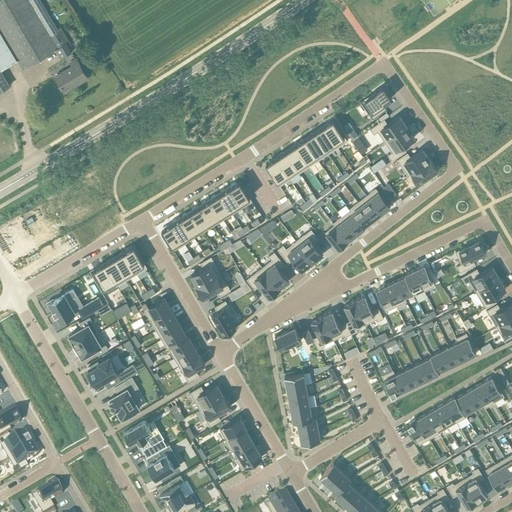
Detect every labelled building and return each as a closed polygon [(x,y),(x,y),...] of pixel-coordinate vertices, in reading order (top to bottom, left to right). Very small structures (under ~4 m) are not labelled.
[(0,0),(0,91),(10,86),(6,81),(0,70),(17,60),(23,68),(56,49),(61,58),(71,51),(68,46),(72,44),(61,27),(56,30),(50,34),(30,0),(0,0)] [(70,62),(72,65),(55,76),(64,90),(77,83),(77,84),(88,78),(76,58),(70,62)] [(383,85),(361,101),(372,118),(387,108),(383,103),(392,97),(383,85)] [(384,118),(370,128),(374,134),(378,131),(385,141),(407,126),(400,115),(388,123),(387,123),(384,118)] [(330,121),(323,125),(337,147),(347,140),(333,119),(330,121)] [(349,121),(343,125),(353,139),(358,135),(349,121)] [(323,125),(313,132),(328,153),(337,147),(323,125)] [(407,126),(385,141),(392,151),(388,154),(392,160),(406,150),(403,146),(403,145),(407,142),(414,137),(407,126)] [(313,132),(304,138),(318,159),(328,153),(313,132)] [(359,136),(353,140),(362,153),(367,149),(359,136)] [(304,138),(294,144),(309,166),(318,159),(304,138)] [(294,144),(285,150),(299,172),(309,166),(294,144)] [(407,152),(397,159),(407,173),(429,158),(423,148),(411,157),(410,156),(407,152)] [(285,150),(275,157),(290,178),(299,172),(285,150)] [(269,161),(266,163),(280,185),(290,178),(275,157),(269,161)] [(429,158),(407,173),(408,175),(410,174),(417,184),(438,170),(430,158),(430,159),(429,158)] [(250,166),(257,173),(264,167),(258,159),(250,166)] [(376,161),(370,165),(374,171),(380,167),(376,161)] [(240,180),(230,187),(243,207),(253,201),(240,180)] [(389,182),(383,186),(390,196),(396,193),(389,182)] [(230,187),(220,193),(233,213),(243,207),(230,187)] [(376,187),(366,194),(381,213),(390,206),(376,187)] [(220,193),(210,199),(223,219),(233,213),(220,193)] [(366,194),(358,201),(372,219),(381,213),(366,194)] [(310,197),(305,201),(309,205),(314,201),(310,197)] [(210,199),(201,205),(214,225),(223,219),(210,199)] [(305,201),(300,205),(303,209),(309,205),(305,201)] [(358,201),(349,208),(350,209),(364,226),(372,219),(358,201)] [(201,205),(191,211),(204,231),(214,225),(201,205)] [(350,209),(342,215),(356,234),(365,227),(364,226),(350,209)] [(191,211),(181,217),(194,237),(204,231),(191,211)] [(342,215),(332,222),(334,224),(347,240),(356,234),(342,215)] [(181,217),(172,223),(185,243),(194,237),(181,217)] [(172,223),(162,229),(174,250),(185,243),(172,223)] [(264,224),(259,227),(264,234),(269,230),(264,224)] [(334,224),(325,231),(338,248),(347,240),(334,224)] [(258,228),(247,235),(252,241),(262,233),(258,228)] [(311,228),(296,240),(312,261),(323,253),(314,242),(319,238),(311,228)] [(468,245),(455,251),(461,263),(457,265),(460,272),(475,264),(473,259),(486,252),(480,239),(476,241),(473,242),(473,241),(467,244),(468,245)] [(286,242),(278,248),(288,262),(293,258),(302,269),(312,261),(296,240),(289,246),(286,242)] [(226,246),(226,247),(229,252),(236,248),(233,243),(232,243),(226,246)] [(134,245),(124,251),(137,273),(147,267),(134,245)] [(115,256),(114,257),(127,279),(137,273),(124,251),(115,256)] [(271,259),(262,266),(279,288),(279,287),(289,280),(280,268),(285,264),(274,251),(268,255),(271,259)] [(203,267),(191,275),(197,285),(198,286),(221,272),(211,256),(200,262),(203,267)] [(114,257),(104,263),(115,281),(114,281),(117,285),(127,279),(114,257)] [(104,263),(94,269),(104,287),(108,293),(118,287),(117,285),(114,281),(115,281),(104,263)] [(425,264),(415,269),(425,290),(435,285),(425,264)] [(262,266),(247,278),(254,288),(259,284),(268,296),(279,288),(279,287),(279,288),(262,266)] [(477,268),(462,276),(466,282),(469,280),(476,291),(499,277),(492,266),(480,273),(477,268)] [(415,269),(405,274),(405,275),(406,275),(414,292),(413,292),(415,295),(425,290),(415,269)] [(197,285),(197,286),(204,297),(217,290),(220,295),(230,289),(221,272),(198,286),(197,285)] [(405,275),(396,280),(404,296),(413,292),(414,292),(406,275),(405,275)] [(499,277),(476,291),(485,307),(496,301),(493,296),(506,288),(499,277)] [(396,280),(386,284),(396,305),(406,300),(404,296),(396,280)] [(240,285),(232,290),(236,297),(251,288),(246,282),(240,285)] [(386,284),(376,289),(386,310),(396,305),(386,284)] [(153,287),(147,290),(150,295),(156,292),(153,287)] [(53,298),(47,302),(51,308),(52,308),(53,309),(52,310),(55,315),(56,314),(60,321),(75,312),(68,299),(77,294),(73,288),(64,293),(54,299),(53,298)] [(147,290),(141,294),(144,299),(150,295),(147,290)] [(365,294),(355,299),(366,323),(376,318),(377,320),(383,317),(378,306),(373,309),(365,294)] [(99,296),(78,308),(81,314),(83,317),(104,305),(99,296)] [(165,297),(144,309),(150,319),(171,308),(165,297)] [(218,311),(212,314),(224,334),(236,327),(230,317),(234,314),(225,299),(215,306),(218,311)] [(355,299),(344,304),(351,319),(345,322),(351,333),(357,330),(356,328),(366,323),(355,299)] [(127,301),(112,309),(117,318),(121,316),(132,310),(130,306),(127,301)] [(497,303),(487,309),(496,326),(511,316),(511,301),(500,308),(497,303)] [(108,303),(98,309),(101,314),(111,308),(108,303)] [(171,308),(150,319),(156,329),(176,317),(171,308)] [(333,310),(322,315),(333,339),(343,334),(344,336),(351,333),(345,322),(340,324),(333,310)] [(322,315),(311,320),(318,335),(313,337),(314,340),(318,349),(324,346),(323,344),(333,339),(322,315)] [(70,336),(68,337),(73,346),(75,345),(75,346),(99,332),(90,316),(79,322),(82,327),(69,335),(70,336)] [(511,316),(496,326),(506,343),(511,339),(511,316)] [(176,317),(156,329),(161,338),(182,326),(176,317)] [(182,326),(161,338),(167,348),(168,347),(187,335),(182,326)] [(276,338),(274,339),(278,347),(280,346),(281,349),(301,339),(295,326),(275,336),(276,338)] [(309,329),(302,332),(308,343),(314,340),(313,337),(309,329)] [(76,347),(75,348),(80,356),(81,355),(82,357),(95,349),(98,354),(109,348),(99,332),(75,346),(76,347)] [(466,332),(456,337),(458,341),(466,358),(476,353),(466,332)] [(187,335),(168,347),(173,356),(194,344),(188,334),(187,335)] [(458,341),(449,346),(457,362),(466,358),(458,341)] [(194,344),(173,356),(179,365),(199,353),(194,344)] [(449,346),(440,350),(448,367),(457,362),(449,346)] [(440,350),(430,355),(431,356),(439,371),(448,367),(440,350)] [(147,351),(142,354),(145,360),(150,357),(147,351)] [(199,353),(179,365),(188,381),(199,375),(196,369),(205,364),(199,353)] [(91,368),(88,371),(97,385),(103,381),(107,387),(108,388),(138,371),(133,363),(118,371),(109,356),(99,362),(98,360),(88,366),(89,366),(90,366),(91,368)] [(431,356),(422,360),(430,377),(440,372),(439,371),(431,356)] [(150,357),(145,360),(149,365),(154,363),(150,357)] [(422,360),(413,365),(421,381),(430,377),(422,360)] [(142,361),(134,365),(138,371),(145,366),(142,361)] [(413,365),(404,369),(412,386),(421,381),(413,365)] [(500,367),(495,370),(499,377),(504,374),(500,367)] [(382,374),(392,395),(402,390),(394,373),(392,369),(382,374)] [(404,369),(394,373),(402,390),(412,386),(404,369)] [(309,371),(284,376),(287,388),(306,384),(311,383),(309,371)] [(160,377),(157,378),(165,393),(172,389),(163,375),(160,377)] [(251,388),(263,385),(259,375),(248,379),(251,388)] [(492,376),(482,381),(494,401),(504,396),(492,376)] [(111,400),(109,401),(114,409),(116,408),(122,418),(139,408),(136,402),(130,392),(136,388),(138,387),(132,377),(115,386),(118,393),(110,397),(111,400)] [(482,381),(473,387),(482,403),(484,407),(494,401),(482,381)] [(201,385),(190,392),(200,408),(223,395),(223,394),(217,383),(204,391),(201,385)] [(306,384),(287,388),(289,399),(308,395),(306,384)] [(473,387),(464,392),(474,408),(482,403),(473,387)] [(456,397),(455,397),(465,413),(474,408),(464,392),(456,397)] [(223,395),(200,408),(210,425),(221,419),(217,413),(230,406),(223,394),(223,395)] [(308,395),(289,399),(291,410),(310,406),(317,405),(315,394),(308,395)] [(455,395),(445,401),(457,421),(461,427),(470,422),(466,415),(465,413),(455,397),(456,397),(455,395)] [(445,401),(436,407),(448,427),(457,421),(445,401)] [(177,403),(170,407),(178,421),(185,417),(177,403)] [(310,406),(291,410),(293,422),(297,421),(297,420),(312,418),(312,417),(310,406)] [(436,407),(427,412),(439,432),(448,427),(436,407)] [(0,414),(0,436),(11,430),(10,428),(20,421),(13,409),(1,417),(0,414)] [(427,412),(417,418),(429,438),(439,432),(427,412)] [(312,418),(297,420),(297,421),(299,432),(318,428),(316,416),(312,417),(312,418)] [(240,417),(220,429),(226,438),(226,439),(245,428),(246,428),(246,427),(240,417)] [(417,418),(407,424),(419,444),(429,438),(417,418)] [(145,419),(124,432),(130,443),(137,439),(139,443),(148,438),(145,434),(152,430),(149,425),(150,424),(149,422),(148,423),(145,419)] [(189,426),(185,429),(191,439),(195,436),(189,426)] [(226,438),(225,439),(231,449),(235,447),(234,446),(250,437),(245,428),(226,439),(226,438)] [(318,428),(299,432),(301,443),(321,440),(318,428)] [(9,435),(0,440),(0,445),(8,459),(32,445),(25,434),(13,441),(9,435)] [(250,437),(234,446),(235,447),(240,455),(240,456),(256,446),(250,437)] [(163,438),(143,449),(147,456),(167,445),(163,438)] [(169,443),(146,457),(149,462),(147,463),(156,479),(181,464),(169,443)] [(32,445),(8,459),(14,469),(18,467),(21,471),(28,466),(26,462),(38,455),(32,445)] [(240,455),(236,458),(242,468),(259,458),(262,457),(256,446),(240,456),(240,455)] [(469,447),(464,451),(467,456),(472,453),(469,447)] [(511,470),(505,457),(495,463),(507,483),(511,480),(511,470)] [(333,462),(320,477),(329,484),(342,470),(333,462)] [(495,463),(485,469),(497,489),(507,483),(495,463)] [(473,472),(463,478),(477,501),(487,495),(479,481),(484,478),(478,467),(472,470),(473,472)] [(342,470),(329,484),(337,492),(348,480),(348,481),(351,478),(342,470)] [(171,486),(160,493),(168,507),(187,496),(180,483),(184,480),(180,474),(168,481),(171,486)] [(453,481),(447,485),(453,496),(458,493),(466,507),(477,501),(463,478),(454,484),(453,481)] [(38,489),(31,494),(41,511),(47,511),(54,508),(50,501),(62,493),(54,479),(46,484),(48,487),(40,492),(38,489)] [(337,492),(334,495),(343,503),(356,488),(348,481),(348,480),(337,492)] [(438,493),(428,498),(436,511),(450,511),(444,501),(449,498),(443,487),(437,491),(438,493)] [(356,488),(343,503),(352,510),(365,496),(356,488)] [(283,495),(266,506),(269,511),(278,511),(292,504),(286,494),(283,495)] [(169,508),(167,509),(168,511),(202,511),(199,506),(195,508),(187,496),(168,507),(169,508)] [(365,496),(352,510),(353,511),(365,511),(373,503),(365,496)] [(418,502),(412,505),(415,511),(436,511),(428,498),(419,503),(418,502)] [(18,501),(11,505),(15,511),(22,511),(24,511),(18,501)] [(373,503),(365,511),(381,511),(382,511),(373,503)]
